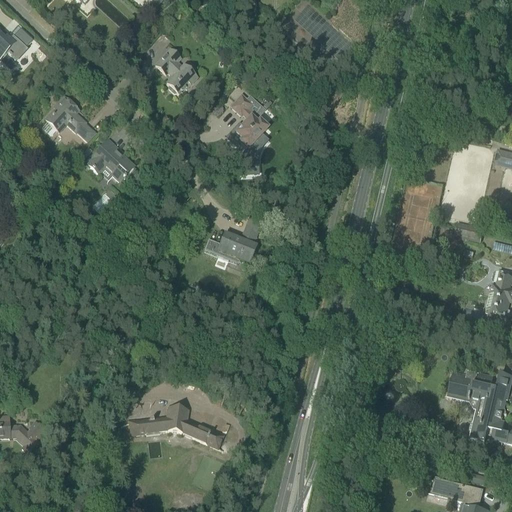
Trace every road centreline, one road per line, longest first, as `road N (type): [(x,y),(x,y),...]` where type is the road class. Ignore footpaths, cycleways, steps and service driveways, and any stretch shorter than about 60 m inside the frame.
road 1 (secondary): [(315,381),(407,0)]
road 2 (residential): [(161,140),(8,0)]
road 3 (secondary): [(315,381),(275,511)]
road 4 (secondary): [(297,511),(315,381)]
